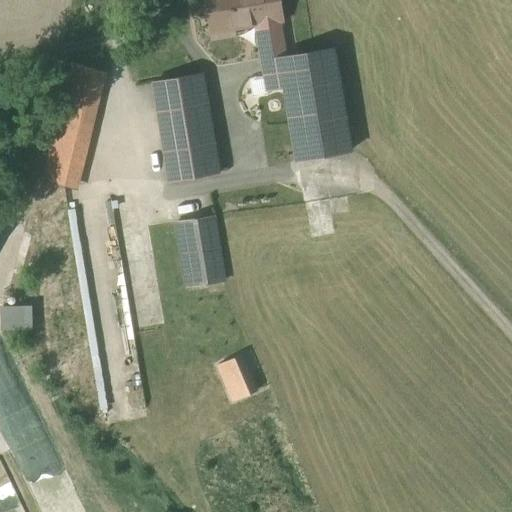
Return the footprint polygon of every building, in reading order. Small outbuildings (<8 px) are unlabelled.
[(205,0),(211,33),(256,25),(267,90),(283,88),(278,58),(285,57),(279,21),(281,20),(277,0),(205,0)] [(278,58),(283,88),(296,161),(350,151),(333,49),(312,52),(285,57),(278,58)] [(94,70),(73,64),(44,181),(64,186),(94,70)] [(166,183),(218,176),(202,75),(151,83),(166,183)] [(213,217),(177,223),(187,287),(223,281),(213,217)] [(23,330),(23,307),(3,307),(3,331),(23,330)] [(257,391),(242,357),(216,369),(231,403),(257,391)]
